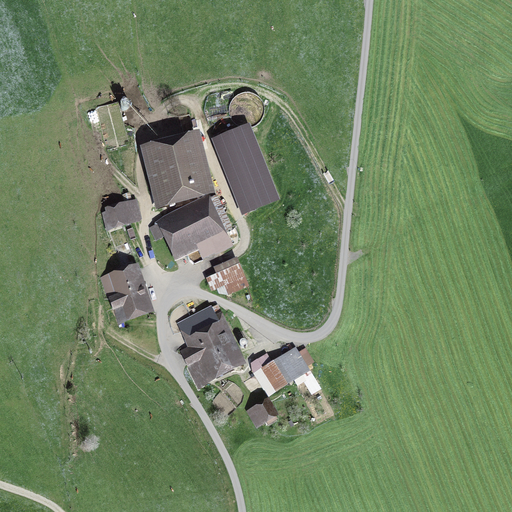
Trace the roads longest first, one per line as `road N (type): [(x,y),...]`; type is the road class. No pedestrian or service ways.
road 1 (track): [(369,0),(333,320),(323,333),(298,337),(183,291),(162,312),(168,360)]
road 2 (track): [(220,89),(243,86),(274,99),(350,217)]
road 3 (track): [(168,360),(228,461),(242,511)]
